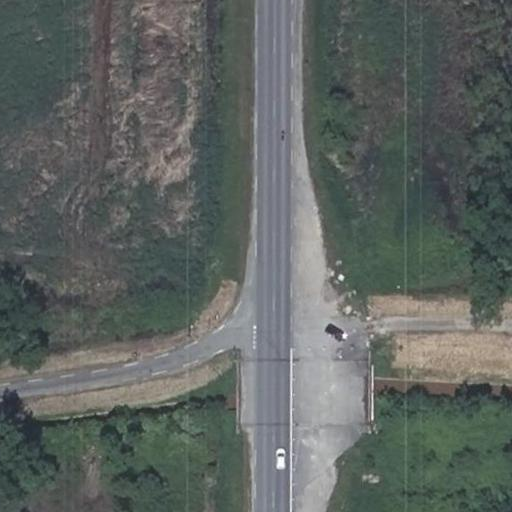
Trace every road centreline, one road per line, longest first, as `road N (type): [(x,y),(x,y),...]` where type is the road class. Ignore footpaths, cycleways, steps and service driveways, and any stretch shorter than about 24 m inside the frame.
road 1 (secondary): [(275,0),(275,329)]
road 2 (unclassified): [(0,392),(117,377),(275,329)]
road 3 (secondary): [(275,329),(275,511)]
